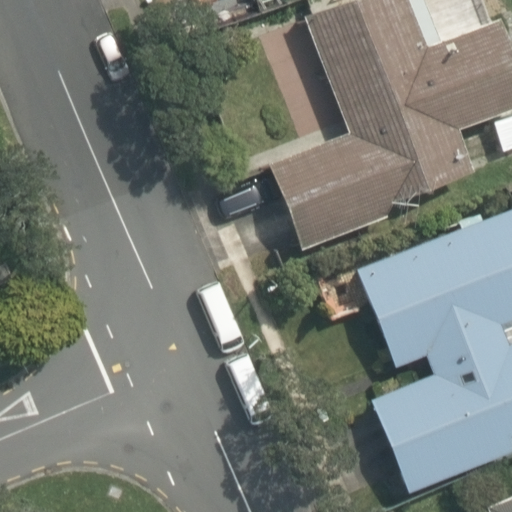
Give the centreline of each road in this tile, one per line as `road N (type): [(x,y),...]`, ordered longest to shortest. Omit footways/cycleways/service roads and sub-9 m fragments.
road 1 (residential): [(193,369),(33,0)]
road 2 (residential): [(0,442),(193,369)]
road 3 (residential): [(253,511),(193,369)]
